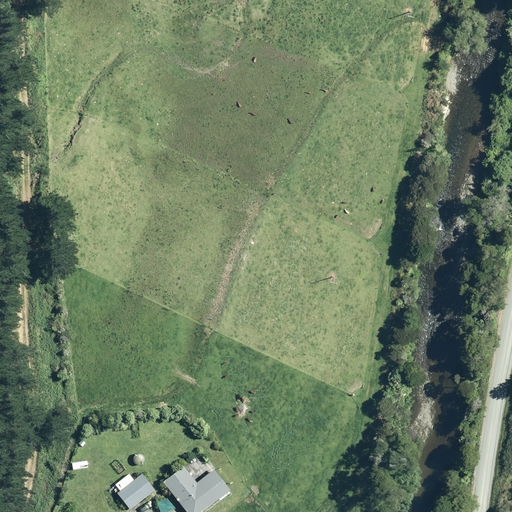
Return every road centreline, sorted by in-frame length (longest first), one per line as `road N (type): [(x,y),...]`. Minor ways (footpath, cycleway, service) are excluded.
road 1 (unclassified): [(18,0),(22,265),(36,403),(22,511)]
road 2 (unclassified): [(485,511),(511,307)]
